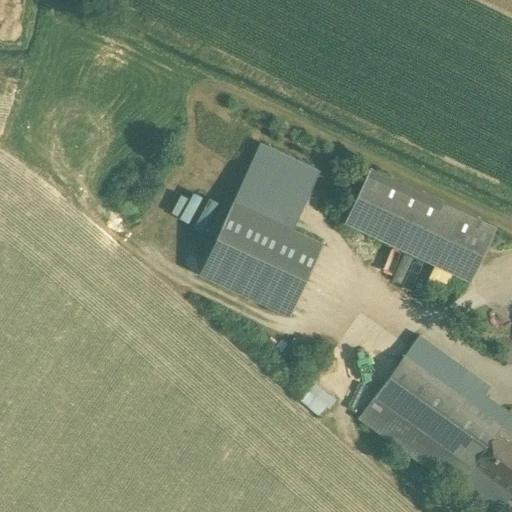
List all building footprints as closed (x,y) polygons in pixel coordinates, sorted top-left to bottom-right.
[(261,142),(234,201),(293,229),(320,170),(261,142)] [(497,227),(370,168),(345,222),(472,282),(497,227)] [(199,274),(290,316),(324,243),(293,229),(234,201),(199,274)] [(417,289),(427,262),(404,252),(394,280),(417,289)] [(484,382),(419,336),(404,356),(485,414),(495,402),(478,390),(484,382)] [(485,414),(404,356),(375,396),(472,466),(499,430),(501,426),(485,414)] [(325,413),(336,394),(314,382),(304,401),(325,413)] [(472,466),(375,396),(359,419),(455,488),(472,466)] [(511,414),(495,402),(485,414),(501,426),(511,414)] [(511,494),(511,439),(499,430),(472,466),(486,476),(511,494),(511,495),(511,494)] [(497,511),(503,505),(479,487),(486,476),(472,466),(455,488),(487,511),(497,511)] [(511,494),(486,476),(479,487),(503,505),(511,494)]
